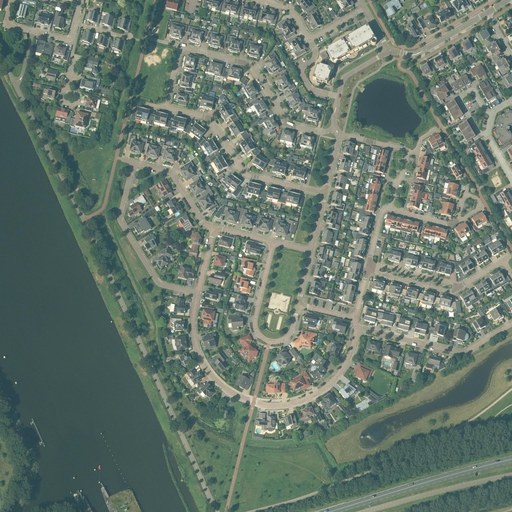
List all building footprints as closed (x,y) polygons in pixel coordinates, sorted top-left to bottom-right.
[(18,17),(25,19),(27,8),(28,9),(29,5),(35,7),(36,3),(25,0),(23,0),(23,3),(22,6),(21,6),(18,17)] [(180,0),(179,0),(172,0),(173,1),(168,0),(166,9),(177,11),(179,3),(179,1),(180,0)] [(204,0),(202,8),(207,9),(207,7),(211,8),(213,0),(204,0)] [(213,0),(211,8),(216,9),(215,11),(220,12),(222,2),(219,1),(219,0),(213,0)] [(352,2),(352,3),(350,0),(342,5),(344,9),(342,10),(344,14),(354,8),(352,6),(353,5),(352,2)] [(398,9),(397,8),(400,7),(399,5),(404,2),(402,0),(394,0),(383,7),(384,8),(386,12),(389,18),(395,15),(393,12),(397,10),(397,9),(398,9)] [(455,0),(457,1),(452,4),(454,9),(455,8),(458,12),(462,10),(462,11),(465,9),(464,9),(468,7),(471,5),(469,1),(468,0),(455,0)] [(226,12),(230,13),(232,3),(229,2),(227,1),(226,3),(223,2),(221,12),(225,13),(226,12)] [(302,10),(304,12),(305,11),(307,14),(315,7),(312,3),(311,4),(308,1),(301,7),(302,10)] [(235,4),(232,3),(230,13),(234,14),(234,15),(238,17),(241,6),(238,5),(238,4),(235,3),(235,4)] [(251,8),(248,7),(245,6),(245,7),(242,6),(239,17),(244,18),(244,16),(248,17),(251,8)] [(252,20),(257,21),(259,11),(256,10),(257,9),(254,8),(251,8),(248,17),(253,18),(252,20)] [(267,22),(269,12),(266,11),(263,10),(263,12),(260,11),(258,21),(262,22),(263,21),(267,22)] [(445,21),(445,22),(448,20),(448,19),(451,17),(447,10),(437,16),(441,23),(445,21)] [(98,14),(97,14),(97,12),(92,11),(92,14),(89,13),(87,20),(90,21),(90,22),(95,24),(96,22),(99,23),(100,16),(97,15),(98,14)] [(317,16),(318,15),(316,11),(307,17),(308,19),(307,20),(309,22),(310,25),(319,20),(317,16)] [(272,13),(269,12),(267,22),(271,23),(271,25),(275,26),(278,15),(275,14),(275,13),(272,13)] [(39,15),(37,23),(42,24),(41,25),(45,26),(45,25),(48,26),(49,22),(52,23),(53,17),(50,16),(51,15),(40,13),(39,15)] [(63,25),(64,20),(61,19),(62,15),(56,13),(54,21),(57,22),(55,29),(61,30),(62,29),(63,29),(64,25),(63,25)] [(112,16),(107,15),(107,18),(104,17),(102,24),(105,25),(105,26),(111,27),(111,26),(114,27),(116,20),(113,19),(113,18),(112,18),(112,16)] [(436,26),(433,21),(431,15),(426,17),(427,20),(423,22),(421,18),(417,20),(423,30),(427,28),(428,31),(432,29),(435,28),(435,27),(436,26)] [(128,22),(127,21),(127,20),(123,19),(122,21),(119,21),(117,28),(120,28),(120,30),(126,31),(126,30),(129,31),(131,24),(128,23),(128,22)] [(290,24),(289,22),(288,22),(286,20),(277,25),(279,29),(281,28),(283,32),(292,27),(290,24)] [(319,20),(310,25),(312,27),(312,28),(313,30),(322,25),(319,20)] [(172,36),(171,37),(175,38),(179,24),(170,22),(168,28),(171,29),(170,36),(172,36)] [(413,40),(420,36),(417,31),(418,31),(418,30),(417,31),(412,22),(409,24),(411,28),(408,30),(410,33),(409,34),(411,37),(412,36),(413,40)] [(181,39),(183,32),(186,32),(188,26),(179,24),(175,38),(179,39),(180,38),(181,39)] [(189,27),(188,33),(191,34),(189,40),(191,41),(191,42),(195,43),(197,32),(198,32),(198,29),(189,27)] [(296,35),(294,33),(295,32),(293,29),(293,30),(292,27),(283,32),(285,36),(284,37),(286,41),(296,35)] [(376,43),(376,42),(375,41),(374,41),(374,40),(375,40),(367,27),(363,29),(372,44),(371,44),(371,45),(372,45),(372,46),(373,46),(374,46),(375,46),(376,45),(376,44),(376,43)] [(367,47),(371,44),(372,44),(363,29),(359,31),(367,47)] [(197,32),(195,43),(199,44),(199,43),(201,43),(202,36),(205,37),(207,31),(203,30),(202,33),(198,32),(197,32)] [(359,31),(354,34),(363,49),(367,47),(359,31)] [(209,32),(207,38),(210,38),(208,45),(210,46),(210,47),(214,48),(217,37),(211,36),(212,32),(209,32)] [(482,33),(477,36),(482,46),(484,45),(488,42),(486,40),(489,38),(485,32),(482,34),(482,33)] [(93,35),(90,34),(87,33),(87,34),(84,34),(82,41),(85,41),(84,44),(89,45),(89,44),(90,44),(91,43),(93,44),(95,37),(92,36),(93,35)] [(354,34),(350,36),(359,51),(363,49),(354,34)] [(217,37),(214,48),(218,49),(218,48),(220,48),(221,44),(222,41),(225,42),(226,36),(221,35),(219,38),(217,37)] [(228,36),(227,42),(230,43),(228,50),(230,50),(230,52),(233,53),(237,39),(228,36)] [(355,54),(359,51),(350,36),(346,39),(355,54)] [(99,48),(104,49),(104,48),(105,48),(106,47),(109,47),(110,40),(107,40),(108,38),(105,38),(102,37),(102,38),(99,37),(97,44),(100,45),(99,48)] [(294,49),(302,44),(301,42),(301,41),(299,39),(298,40),(297,37),(287,43),(290,47),(291,46),(294,49)] [(237,39),(233,53),(237,54),(238,52),(240,53),(241,46),(244,47),(246,41),(242,40),(242,41),(237,39)] [(346,39),(342,41),(351,56),(355,54),(346,39)] [(49,51),(51,44),(45,43),(46,43),(39,41),(36,53),(42,55),(42,56),(50,58),(52,51),(49,51)] [(123,42),(117,41),(117,42),(114,41),(112,48),(115,49),(114,52),(119,53),(119,51),(121,52),(121,50),(124,51),(126,44),(123,43),(123,42)] [(248,41),(246,47),(249,48),(247,55),(249,55),(249,56),(253,57),(256,46),(250,45),(251,42),(248,41)] [(338,44),(346,59),(351,56),(342,41),(338,44)] [(467,53),(476,48),(472,42),(469,44),(467,42),(461,45),(464,49),(463,50),(464,53),(465,52),(466,53),(467,52),(467,53)] [(488,42),(484,45),(487,50),(489,53),(497,48),(495,44),(494,45),(493,43),(490,45),(489,42),(488,42)] [(256,46),(253,57),(257,58),(257,57),(259,58),(261,51),(264,52),(266,45),(262,44),(262,45),(256,44),(256,46)] [(304,47),(302,44),(294,49),(296,53),(294,54),(297,58),(306,52),(304,50),(305,49),(304,47)] [(338,44),(333,46),(342,61),(346,59),(338,44)] [(338,64),(342,61),(333,46),(329,48),(338,64)] [(67,61),(69,54),(70,52),(66,51),(66,49),(60,48),(60,47),(57,47),(56,47),(54,55),(53,58),(60,60),(60,59),(63,60),(67,61)] [(325,51),(328,56),(334,66),(335,66),(336,66),(337,66),(338,64),(329,48),(325,51)] [(489,53),(489,54),(493,61),(499,59),(497,56),(500,54),(499,53),(500,52),(497,48),(489,53)] [(454,61),(462,56),(459,50),(455,52),(454,50),(448,53),(450,57),(449,58),(451,61),(451,60),(452,61),(453,60),(454,61)] [(271,61),(265,65),(266,66),(265,67),(267,70),(280,63),(274,52),(268,56),(271,61)] [(333,68),(334,66),(328,56),(326,57),(324,55),(320,57),(322,62),(326,60),(329,65),(328,69),(333,70),(333,69),(333,68)] [(185,58),(184,62),(195,65),(197,59),(187,56),(187,58),(185,58)] [(92,73),(93,74),(94,75),(95,75),(96,75),(97,74),(97,73),(97,71),(96,70),(95,70),(96,67),(97,68),(99,60),(84,57),(83,60),(85,61),(85,62),(85,63),(83,70),(88,71),(92,72),(92,71),(93,71),(92,73)] [(448,64),(445,58),(441,60),(440,58),(434,61),(436,65),(435,66),(437,69),(438,68),(438,69),(439,68),(440,69),(448,64)] [(499,59),(493,61),(496,67),(497,66),(499,70),(507,65),(504,61),(503,59),(500,61),(499,59)] [(195,65),(184,62),(183,66),(185,66),(184,68),(191,70),(190,73),(196,74),(197,71),(194,70),(195,65)] [(470,71),(467,73),(469,75),(471,74),(474,78),(477,76),(480,62),(479,62),(477,63),(475,68),(470,71)] [(480,62),(477,76),(479,79),(483,77),(485,79),(487,78),(486,75),(482,70),(483,65),(482,62),(480,62)] [(210,68),(207,67),(205,73),(208,74),(214,76),(217,65),(211,63),(210,68)] [(277,65),(267,70),(269,74),(270,73),(271,75),(277,71),(279,74),(284,70),(280,63),(277,65)] [(223,77),(225,69),(222,68),(222,66),(217,65),(214,76),(220,77),(223,77)] [(317,65),(316,70),(333,76),(335,71),(333,70),(328,69),(317,65)] [(499,70),(497,70),(500,76),(502,75),(503,78),(507,76),(508,75),(507,72),(510,71),(509,69),(507,65),(499,70)] [(428,68),(427,67),(426,66),(420,69),(422,73),(422,74),(423,77),(424,76),(424,77),(425,76),(426,77),(435,72),(431,66),(428,68)] [(236,69),(230,68),(230,70),(226,69),(224,78),(228,79),(233,80),(236,69)] [(58,75),(58,72),(48,69),(46,79),(51,80),(50,81),(55,82),(56,77),(56,76),(56,75),(58,75)] [(242,71),(236,69),(233,80),(239,82),(242,71)] [(316,70),(314,75),(331,80),(333,76),(316,70)] [(282,78),(276,82),(277,83),(276,84),(278,87),(287,82),(284,77),(287,75),(285,72),(280,75),(282,78)] [(182,75),(182,77),(181,76),(180,80),(193,84),(194,78),(195,79),(196,75),(190,74),(189,77),(182,75)] [(465,74),(460,77),(461,79),(465,87),(466,87),(470,84),(469,82),(472,81),(470,79),(468,80),(466,77),(465,74)] [(330,85),(331,80),(314,75),(313,79),(330,85)] [(503,78),(502,79),(507,88),(511,85),(511,84),(511,77),(509,78),(507,76),(503,78)] [(98,87),(100,80),(89,77),(88,81),(82,80),(81,84),(79,85),(80,88),(84,89),(84,90),(89,92),(89,90),(93,92),(94,86),(98,87)] [(461,79),(456,83),(460,90),(465,87),(461,79)] [(186,88),(186,91),(192,92),(192,90),(192,89),(193,84),(180,80),(179,84),(180,85),(179,86),(186,88)] [(278,87),(280,91),(281,90),(282,92),(288,88),(290,91),(295,87),(293,85),(292,85),(290,80),(287,82),(278,87)] [(481,81),(478,83),(480,85),(479,86),(482,91),(489,87),(491,86),(489,80),(482,84),(481,81)] [(252,83),(242,89),(245,94),(255,88),(252,83)] [(456,83),(451,85),(455,93),(460,90),(456,83)] [(431,89),(431,91),(445,95),(448,93),(445,88),(448,87),(447,85),(444,86),(438,89),(434,88),(431,89)] [(55,90),(54,89),(46,87),(44,94),(47,95),(47,98),(54,100),(56,93),(54,93),(55,90)] [(489,87),(482,91),(485,97),(492,92),(489,87)] [(245,94),(248,99),(245,101),(247,103),(256,98),(256,95),(258,94),(255,88),(245,94)] [(292,95),(286,99),(287,100),(286,101),(288,104),(298,99),(295,94),(298,92),(296,89),(291,92),(292,95)] [(431,91),(430,93),(432,95),(437,96),(440,102),(441,104),(444,103),(442,100),(447,98),(445,95),(431,91)] [(492,92),(485,97),(488,102),(492,99),(494,98),(495,97),(492,92)] [(176,96),(174,101),(178,102),(178,105),(186,107),(187,103),(189,97),(192,98),(193,95),(185,93),(184,96),(177,94),(177,96),(176,96)] [(206,109),(208,99),(209,96),(200,94),(198,100),(201,101),(200,107),(203,108),(203,109),(206,109)] [(218,99),(209,96),(208,99),(206,109),(208,110),(209,109),(212,110),(213,104),(216,105),(218,99)] [(92,108),(95,109),(98,100),(88,98),(86,106),(85,106),(84,110),(91,112),(92,108)] [(298,99),(288,105),(290,108),(291,107),(292,109),(298,105),(300,108),(303,106),(305,104),(302,100),(300,101),(298,99)] [(248,105),(250,108),(252,106),(255,111),(265,106),(262,100),(259,102),(256,100),(248,105)] [(219,114),(221,117),(230,111),(235,107),(234,105),(229,104),(227,101),(223,103),(221,104),(223,108),(218,111),(220,114),(219,114)] [(453,101),(445,106),(448,110),(448,111),(456,106),(453,101)] [(302,110),(301,110),(308,112),(306,119),(308,119),(308,121),(312,121),(315,111),(312,110),(311,110),(312,107),(306,105),(306,106),(302,110)] [(255,111),(259,117),(259,116),(260,119),(266,116),(264,113),(268,111),(265,106),(255,111)] [(456,106),(448,111),(451,116),(459,111),(456,106)] [(58,108),(56,117),(61,118),(61,122),(66,123),(65,124),(69,125),(71,117),(68,116),(69,111),(58,108)] [(141,121),(144,109),(138,108),(137,113),(133,112),(131,121),(135,122),(135,120),(141,121)] [(144,109),(141,121),(146,122),(146,124),(150,125),(152,117),(148,116),(150,111),(144,109)] [(315,111),(312,121),(316,122),(316,121),(318,122),(320,115),(323,116),(324,110),(321,109),(320,112),(315,111)] [(233,115),(230,111),(221,117),(222,119),(223,118),(225,121),(230,118),(232,121),(237,118),(235,114),(233,115)] [(459,111),(451,116),(454,121),(462,117),(459,111)] [(88,115),(80,113),(77,113),(75,120),(72,119),(70,127),(74,128),(74,126),(85,129),(88,115)] [(154,123),(160,124),(162,114),(156,113),(155,118),(152,117),(150,125),(153,126),(154,123)] [(505,130),(505,128),(511,125),(511,127),(511,113),(505,117),(505,116),(504,116),(503,117),(503,118),(498,121),(500,124),(497,126),(497,128),(498,130),(495,132),(498,138),(497,138),(498,139),(498,140),(499,139),(503,146),(511,140),(511,136),(510,134),(508,135),(505,130)] [(168,115),(162,114),(160,124),(165,126),(165,127),(169,128),(170,122),(167,121),(168,115)] [(170,122),(169,128),(170,128),(169,131),(172,132),(175,130),(175,128),(178,129),(181,119),(175,117),(173,123),(170,122)] [(258,123),(259,126),(263,124),(266,129),(275,123),(272,118),(268,120),(267,117),(258,123)] [(243,126),(237,118),(232,121),(234,125),(229,128),(231,131),(230,131),(231,133),(241,128),(243,126)] [(189,127),(185,126),(186,120),(181,119),(178,129),(184,130),(183,132),(186,133),(189,127)] [(266,129),(269,134),(269,133),(271,136),(276,133),(275,130),(279,128),(275,123),(266,129)] [(465,123),(458,127),(461,132),(468,128),(465,123)] [(193,129),(189,127),(186,133),(189,135),(190,133),(195,136),(201,128),(196,124),(193,129)] [(205,140),(201,138),(206,131),(201,128),(195,136),(199,140),(197,143),(199,145),(205,140)] [(243,132),(241,128),(231,133),(233,136),(234,135),(235,138),(240,135),(242,138),(248,135),(246,131),(243,132)] [(468,128),(461,132),(464,137),(471,133),(468,128)] [(280,142),(286,143),(289,132),(283,131),(282,136),(279,135),(277,141),(280,142)] [(289,132),(286,143),(292,145),(292,144),(295,145),(296,139),(293,138),(294,134),(289,132)] [(471,133),(464,137),(467,142),(474,138),(471,133)] [(241,148),(242,150),(251,145),(248,140),(252,138),(250,134),(248,135),(242,138),(245,142),(240,145),(241,148)] [(432,137),(438,147),(439,149),(440,150),(445,147),(445,146),(447,145),(444,139),(442,141),(438,135),(436,136),(435,135),(432,137)] [(130,136),(128,144),(131,145),(130,152),(131,152),(131,153),(135,154),(138,143),(135,143),(135,137),(130,136)] [(298,140),(296,148),(299,149),(300,147),(305,148),(308,137),(302,136),(301,140),(298,140)] [(305,148),(311,150),(310,152),(313,153),(316,144),(313,143),(314,139),(308,137),(305,148)] [(439,149),(438,147),(432,137),(429,139),(430,140),(428,141),(431,147),(429,148),(432,154),(434,152),(439,149)] [(138,143),(135,154),(139,155),(139,154),(140,154),(141,154),(142,148),(145,149),(147,140),(142,139),(142,141),(140,144),(138,143)] [(147,140),(145,149),(148,149),(147,156),(148,156),(148,157),(152,158),(154,147),(155,147),(155,145),(152,144),(152,141),(147,140)] [(207,143),(205,140),(199,145),(201,147),(203,146),(206,151),(215,146),(212,140),(207,143)] [(474,145),(473,143),(467,146),(472,153),(474,152),(483,147),(480,142),(474,145)] [(154,147),(152,158),(156,159),(156,158),(158,158),(159,154),(159,153),(159,152),(162,153),(164,146),(164,144),(160,143),(157,148),(154,147)] [(251,152),(253,155),(258,150),(256,148),(254,149),(251,145),(242,150),(243,153),(244,152),(246,155),(251,152)] [(164,146),(162,153),(165,153),(165,155),(163,160),(164,160),(165,160),(165,161),(169,162),(172,148),(164,146)] [(205,159),(206,162),(210,160),(215,157),(213,154),(217,151),(218,151),(215,146),(206,151),(209,156),(208,157),(205,159)] [(474,152),(476,157),(486,151),(483,147),(474,152)] [(172,148),(169,162),(173,163),(173,162),(174,163),(175,158),(176,158),(176,156),(179,157),(180,150),(178,150),(172,148)] [(345,148),(343,154),(350,156),(349,159),(351,159),(356,160),(358,152),(354,151),(345,148)] [(255,167),(257,168),(263,159),(259,156),(261,152),(258,150),(253,155),(257,158),(253,164),(255,166),(255,167)] [(376,156),(387,158),(388,153),(377,150),(376,156)] [(488,156),(486,151),(476,157),(479,161),(488,156)] [(425,158),(422,157),(420,163),(430,165),(432,157),(425,155),(425,158)] [(376,156),(374,161),(386,164),(387,158),(376,156)] [(479,161),(481,165),(491,160),(488,156),(479,161)] [(217,160),(215,157),(210,160),(212,164),(213,163),(216,168),(225,162),(222,157),(217,160)] [(267,164),(270,166),(273,160),(270,158),(268,162),(263,159),(257,168),(260,170),(260,169),(263,170),(267,164)] [(342,160),(341,165),(350,168),(353,168),(355,163),(356,160),(351,159),(349,159),(349,161),(342,160)] [(278,175),(281,162),(276,161),(273,160),(270,166),(274,167),(273,173),(276,173),(276,174),(278,175)] [(493,165),(491,160),(481,165),(484,170),(482,171),(484,174),(489,171),(488,168),(493,165)] [(373,166),(375,167),(385,169),(386,164),(374,161),(373,166)] [(185,169),(181,172),(181,173),(182,173),(181,173),(183,177),(192,171),(191,169),(193,167),(191,162),(185,166),(187,168),(185,169)] [(228,167),(225,162),(216,168),(219,172),(216,174),(218,176),(225,172),(223,170),(228,167)] [(281,162),(278,175),(281,176),(281,175),(284,175),(286,170),(290,171),(291,164),(281,162)] [(447,170),(451,175),(453,174),(456,179),(457,179),(458,180),(462,178),(461,176),(462,176),(460,173),(463,171),(458,163),(456,165),(455,163),(449,167),(450,168),(447,170)] [(301,167),(291,164),(290,171),(293,172),(292,177),(295,178),(295,179),(298,180),(300,169),(301,167)] [(341,165),(339,171),(346,173),(345,175),(347,176),(351,177),(352,174),(349,173),(350,168),(341,165)] [(373,175),(379,176),(380,174),(383,174),(385,169),(375,167),(373,175)] [(303,170),(300,169),(298,180),(300,180),(301,179),(304,180),(305,174),(308,175),(310,169),(306,168),(305,168),(304,169),(303,170)] [(192,171),(183,177),(185,180),(186,180),(187,181),(191,179),(192,178),(194,180),(199,177),(200,177),(201,176),(199,172),(194,174),(192,171)] [(427,175),(418,173),(416,179),(420,179),(419,182),(425,184),(427,175)] [(228,190),(230,187),(236,179),(231,175),(228,180),(226,178),(221,183),(228,190)] [(338,177),(336,182),(346,185),(347,179),(351,180),(351,177),(347,176),(345,175),(345,178),(338,177)] [(373,176),(372,180),(370,179),(368,184),(369,184),(371,185),(380,187),(381,182),(378,181),(379,178),(373,176)] [(194,184),(190,187),(191,188),(190,188),(192,192),(201,186),(200,184),(202,182),(199,177),(194,180),(196,183),(194,184)] [(241,182),(236,179),(230,187),(235,191),(232,195),(235,197),(241,189),(238,187),(241,182)] [(449,184),(447,190),(458,192),(459,189),(458,189),(458,186),(452,185),(453,182),(447,180),(446,183),(449,184)] [(167,185),(168,185),(165,181),(157,186),(159,190),(160,189),(164,197),(161,199),(163,202),(169,199),(167,196),(171,193),(167,185)] [(247,196),(247,193),(253,195),(255,184),(250,183),(248,188),(245,188),(243,195),(247,196)] [(261,186),(255,184),(253,195),(259,196),(258,198),(262,199),(264,192),(260,191),(261,186)] [(425,185),(418,184),(418,187),(415,186),(413,191),(423,194),(425,185)] [(201,186),(192,192),(194,195),(195,195),(196,196),(200,194),(200,193),(201,193),(203,195),(210,191),(208,187),(203,189),(201,186)] [(268,193),(264,192),(262,199),(266,199),(266,198),(272,200),(275,189),(269,188),(268,193)] [(279,196),(281,191),(275,189),(272,200),(278,201),(277,202),(282,203),(283,197),(279,196)] [(458,196),(458,192),(447,190),(446,195),(443,195),(442,198),(448,199),(449,196),(456,198),(456,195),(458,196)] [(495,194),(497,197),(499,195),(502,200),(511,195),(508,190),(502,193),(501,191),(495,194)] [(203,199),(199,201),(199,202),(200,203),(199,203),(201,206),(210,201),(209,199),(213,195),(210,191),(203,195),(204,198),(203,199)] [(423,194),(413,191),(412,196),(421,199),(424,199),(425,194),(423,194)] [(287,198),(283,197),(282,203),(285,204),(286,203),(292,204),(294,194),(288,193),(287,198)] [(300,195),(294,194),(292,204),(297,206),(297,207),(301,208),(303,200),(301,199),(299,199),(300,195)] [(504,204),(511,199),(511,197),(511,195),(502,200),(504,204)] [(130,217),(131,217),(135,215),(136,216),(139,214),(138,213),(141,211),(141,210),(141,208),(140,206),(146,202),(142,196),(134,201),(135,204),(130,207),(130,208),(129,212),(128,213),(128,214),(128,215),(128,216),(129,216),(129,217),(130,217)] [(332,199),(331,205),(338,206),(337,209),(343,211),(345,205),(341,204),(342,201),(332,199)] [(167,203),(171,208),(170,209),(173,215),(182,209),(178,204),(177,205),(173,200),(167,203)] [(444,203),(443,209),(454,212),(454,208),(453,208),(454,206),(447,204),(448,201),(442,200),(441,203),(444,203)] [(210,201),(201,206),(203,210),(204,209),(205,211),(207,209),(211,216),(215,210),(214,209),(217,207),(215,202),(212,203),(210,201)] [(375,208),(366,206),(363,205),(362,209),(361,209),(360,213),(370,216),(371,213),(374,213),(375,208)] [(220,209),(215,216),(218,219),(222,213),(226,215),(226,216),(226,217),(225,221),(226,221),(226,222),(230,223),(232,213),(233,212),(233,210),(222,207),(222,209),(220,209)] [(232,213),(230,223),(234,224),(234,223),(235,223),(236,224),(237,219),(237,217),(240,218),(242,210),(238,209),(235,213),(232,213)] [(453,215),(454,212),(443,209),(441,215),(451,217),(451,215),(453,215)] [(242,210),(240,218),(243,219),(243,220),(243,221),(241,225),(243,225),(243,226),(247,227),(249,217),(247,216),(246,211),(242,210)] [(329,213),(328,218),(340,221),(342,215),(343,212),(337,210),(336,214),(329,213)] [(140,224),(134,228),(138,235),(144,231),(145,233),(151,230),(145,221),(151,217),(148,213),(141,217),(143,219),(139,222),(140,224)] [(190,225),(188,221),(189,219),(185,213),(180,216),(182,219),(179,221),(183,227),(180,229),(183,234),(194,227),(192,223),(190,225)] [(482,213),(480,215),(479,213),(476,215),(482,225),(487,222),(489,224),(491,223),(488,217),(485,219),(482,213)] [(360,214),(357,222),(361,223),(371,225),(372,220),(367,219),(365,218),(366,215),(360,214)] [(249,217),(247,227),(251,228),(251,227),(251,228),(252,228),(253,223),(254,223),(254,221),(257,222),(258,216),(253,215),(252,218),(249,217)] [(477,228),(482,225),(476,215),(473,217),(474,218),(472,219),(475,225),(473,227),(476,232),(479,230),(477,228)] [(258,216),(257,222),(260,223),(259,224),(259,225),(258,229),(259,229),(260,230),(263,231),(266,221),(263,220),(263,217),(258,216)] [(275,220),(274,226),(277,227),(276,228),(276,229),(275,233),(276,234),(277,234),(276,235),(280,235),(283,225),(284,222),(280,221),(280,219),(276,218),(275,219),(275,220)] [(329,224),(328,228),(332,230),(338,231),(339,228),(340,221),(328,218),(326,224),(329,224)] [(266,221),(263,231),(267,232),(268,231),(268,232),(269,232),(270,227),(271,225),(274,226),(275,220),(270,219),(269,222),(266,221)] [(283,225),(280,235),(284,236),(285,236),(286,236),(287,231),(287,230),(290,230),(291,227),(292,222),(288,221),(285,226),(283,225)] [(414,223),(411,232),(420,234),(421,228),(418,227),(419,224),(414,223)] [(462,224),(459,225),(465,235),(470,232),(471,235),(474,233),(471,228),(468,229),(465,224),(463,225),(462,224)] [(464,236),(465,235),(459,225),(456,227),(457,228),(455,230),(458,235),(455,237),(459,244),(462,242),(460,238),(461,239),(462,239),(464,237),(465,236),(464,236)] [(429,238),(432,227),(426,226),(426,229),(423,228),(421,236),(423,237),(429,238)] [(429,238),(429,240),(434,241),(435,237),(437,228),(432,227),(429,238)] [(357,232),(356,236),(361,237),(361,235),(368,236),(369,231),(360,228),(359,232),(357,232)] [(324,232),(323,237),(336,241),(338,231),(332,230),(331,234),(324,232)] [(447,234),(448,231),(442,230),(440,239),(439,241),(444,242),(444,240),(448,241),(450,235),(447,234)] [(199,246),(201,239),(197,234),(196,234),(194,231),(190,233),(192,237),(191,238),(192,238),(191,239),(191,242),(192,243),(192,244),(193,244),(192,250),(191,249),(189,256),(196,258),(198,251),(197,251),(198,245),(199,246)] [(144,240),(147,245),(144,246),(147,252),(153,248),(154,249),(157,247),(153,241),(156,240),(153,235),(144,240)] [(498,235),(495,237),(497,240),(492,243),(494,245),(499,253),(503,251),(501,246),(503,244),(498,235)] [(228,237),(223,236),(222,239),(221,239),(220,242),(219,242),(219,245),(219,246),(229,248),(230,245),(233,246),(234,239),(228,237)] [(356,236),(355,241),(357,242),(356,245),(365,248),(367,242),(366,242),(360,240),(361,237),(356,236)] [(323,237),(322,243),(328,245),(328,247),(334,249),(336,241),(323,237)] [(492,242),(484,246),(489,254),(491,252),(494,256),(499,253),(494,245),(492,243),(492,242)] [(246,248),(246,249),(250,250),(249,253),(259,255),(261,249),(255,248),(256,245),(254,244),(247,243),(246,248)] [(320,249),(319,254),(332,257),(334,249),(328,247),(323,246),(323,249),(320,249)] [(481,253),(479,254),(484,262),(489,260),(486,255),(489,254),(484,246),(479,250),(481,253)] [(172,256),(167,248),(158,254),(160,257),(155,261),(157,264),(156,265),(160,271),(167,268),(166,267),(170,265),(166,259),(172,256)] [(393,262),(397,250),(391,248),(388,261),(393,262)] [(400,258),(403,258),(405,251),(397,249),(397,250),(393,262),(399,263),(400,258)] [(351,253),(350,258),(355,260),(356,257),(363,258),(364,253),(354,250),(352,250),(352,253),(351,253)] [(405,251),(403,258),(406,259),(405,265),(410,266),(413,255),(414,252),(408,251),(408,252),(405,251)] [(413,255),(410,266),(416,267),(417,262),(420,263),(422,255),(419,254),(419,253),(414,252),(413,255)] [(474,253),(469,256),(473,261),(475,260),(479,265),(484,262),(479,254),(476,256),(474,253)] [(225,260),(230,261),(231,256),(223,254),(222,258),(216,257),(214,266),(217,266),(217,269),(221,270),(222,268),(223,268),(225,260)] [(332,257),(319,254),(317,260),(320,260),(319,263),(329,266),(332,257)] [(430,257),(422,255),(420,263),(423,263),(422,269),(427,270),(430,261),(430,257)] [(469,256),(462,260),(469,271),(474,269),(470,263),(473,261),(469,256)] [(430,261),(427,270),(433,272),(434,265),(437,266),(439,260),(439,259),(433,258),(432,262),(430,261)] [(247,270),(245,275),(253,277),(255,268),(252,268),(253,265),(250,264),(251,260),(243,259),(241,266),(244,266),(243,269),(247,270)] [(348,265),(347,268),(350,269),(360,271),(361,265),(354,264),(355,261),(350,260),(348,265)] [(439,260),(437,266),(440,266),(439,273),(444,274),(447,263),(444,262),(444,261),(439,260)] [(469,271),(462,260),(457,263),(457,262),(455,263),(456,269),(460,269),(464,274),(469,271)] [(452,269),(456,269),(455,263),(453,263),(447,261),(447,263),(444,274),(450,276),(451,269),(452,269)] [(316,266),(315,271),(324,274),(326,268),(329,269),(329,266),(319,263),(319,266),(316,266)] [(189,270),(189,269),(181,267),(181,268),(179,268),(178,274),(179,274),(178,278),(186,280),(187,278),(193,279),(195,271),(189,270)] [(216,273),(215,276),(211,275),(209,283),(220,286),(221,281),(224,282),(226,275),(216,273)] [(503,278),(499,273),(495,276),(501,287),(509,282),(506,277),(503,278)] [(357,282),(358,276),(349,274),(347,274),(345,282),(350,283),(350,280),(357,282)] [(501,287),(495,276),(490,278),(493,283),(490,285),(494,291),(501,287)] [(245,283),(246,279),(238,277),(237,284),(240,285),(240,288),(243,289),(242,292),(250,294),(251,287),(248,287),(248,283),(245,283)] [(372,289),(377,291),(379,281),(376,280),(376,281),(374,281),(373,282),(370,281),(368,290),(372,291),(372,289)] [(312,282),(310,288),(320,290),(324,291),(325,286),(326,283),(323,282),(320,281),(319,284),(317,284),(312,282)] [(383,282),(379,281),(377,291),(382,292),(382,293),(385,294),(386,293),(385,293),(387,286),(384,285),(385,283),(382,283),(383,282)] [(350,283),(345,282),(343,290),(345,291),(354,293),(355,288),(349,286),(350,283)] [(487,296),(494,291),(490,285),(487,286),(485,282),(480,285),(485,293),(487,296)] [(388,296),(393,297),(396,285),(393,284),(393,285),(391,285),(390,286),(387,286),(385,293),(386,293),(389,294),(388,296)] [(399,286),(396,285),(393,297),(398,298),(399,296),(399,295),(402,296),(404,290),(401,289),(401,287),(399,287),(399,286)] [(482,294),(485,293),(480,285),(475,287),(478,292),(475,294),(479,300),(483,298),(483,296),(482,294)] [(411,299),(413,289),(410,288),(409,289),(407,289),(407,290),(404,290),(402,296),(405,297),(405,300),(410,301),(411,299)] [(416,299),(419,300),(421,294),(418,293),(418,291),(416,291),(416,290),(413,289),(411,299),(416,300),(416,299)] [(213,290),(212,293),(207,292),(205,298),(215,301),(216,297),(220,298),(222,292),(213,290)] [(474,303),(479,300),(475,294),(472,295),(470,291),(465,294),(472,305),(474,303)] [(422,304),(427,305),(430,293),(426,292),(426,293),(424,293),(424,295),(421,294),(419,300),(422,301),(422,302),(422,304)] [(433,303),(436,304),(437,298),(434,297),(435,296),(433,295),(433,294),(430,293),(427,305),(431,307),(432,304),(433,304),(433,303)] [(467,308),(472,305),(465,294),(460,296),(467,308)] [(351,304),(353,298),(343,296),(342,301),(339,300),(338,303),(346,305),(347,303),(351,304)] [(239,297),(237,302),(236,302),(235,309),(244,311),(246,305),(244,304),(246,298),(239,297)] [(442,307),(444,307),(446,297),(443,297),(443,298),(441,297),(440,299),(437,298),(436,304),(435,308),(439,309),(442,307)] [(450,298),(446,297),(444,307),(449,308),(453,309),(456,309),(455,302),(452,303),(451,303),(452,300),(449,299),(450,298)] [(183,304),(183,300),(177,299),(176,305),(175,305),(174,312),(184,314),(185,307),(182,306),(182,304),(183,304)] [(363,312),(366,313),(364,320),(369,322),(373,309),(367,308),(368,307),(364,306),(363,312)] [(214,313),(213,313),(214,309),(207,308),(206,312),(203,311),(202,320),(205,320),(204,324),(210,325),(211,322),(216,323),(218,314),(214,313)] [(498,308),(489,313),(494,321),(500,318),(501,319),(504,317),(498,308)] [(373,309),(369,322),(375,323),(376,320),(379,320),(381,310),(378,309),(378,310),(373,309)] [(381,310),(379,320),(382,321),(381,325),(386,326),(389,316),(389,313),(384,312),(384,311),(381,310)] [(311,317),(305,316),(304,323),(308,324),(307,327),(314,328),(315,325),(317,320),(321,321),(322,317),(312,314),(311,317)] [(393,320),(396,321),(398,314),(395,314),(394,317),(389,316),(386,326),(392,327),(393,320)] [(398,329),(403,330),(405,320),(400,319),(401,315),(398,314),(396,321),(399,321),(398,329)] [(232,328),(233,328),(233,331),(239,330),(239,327),(243,327),(242,320),(241,320),(241,317),(228,318),(228,324),(231,324),(232,328)] [(411,324),(413,325),(415,318),(412,318),(411,320),(406,319),(405,320),(403,330),(403,331),(405,332),(405,331),(408,331),(410,324),(411,324)] [(414,333),(420,334),(422,324),(423,321),(418,320),(418,319),(415,318),(413,325),(416,325),(414,333)] [(486,327),(481,318),(472,324),(478,333),(481,331),(480,330),(486,327)] [(181,323),(181,320),(170,319),(170,325),(170,326),(171,326),(171,327),(172,328),(173,328),(175,328),(175,331),(184,331),(184,323),(181,323)] [(334,330),(335,330),(340,331),(339,333),(344,334),(346,326),(342,325),(342,322),(334,320),(333,326),(332,326),(332,327),(332,328),(332,329),(333,329),(334,330)] [(427,326),(422,324),(420,334),(425,335),(427,328),(430,329),(431,323),(428,322),(427,326)] [(433,336),(437,337),(437,335),(443,337),(446,328),(440,326),(440,324),(440,323),(438,322),(436,323),(436,325),(433,336)] [(453,330),(453,332),(455,333),(453,341),(456,342),(456,341),(458,341),(458,343),(462,344),(463,341),(464,341),(465,341),(466,341),(466,340),(467,340),(467,339),(468,338),(468,337),(468,336),(467,335),(467,334),(466,334),(465,333),(465,332),(453,330)] [(301,336),(300,339),(299,339),(293,343),(298,350),(305,345),(310,346),(310,343),(315,343),(317,335),(305,332),(304,336),(301,336)] [(207,339),(202,341),(204,347),(205,347),(205,348),(206,351),(216,348),(215,345),(213,339),(216,338),(214,333),(206,336),(207,339)] [(253,348),(254,347),(250,342),(247,336),(239,340),(242,346),(243,345),(247,348),(241,353),(244,357),(249,362),(250,360),(254,357),(256,358),(258,352),(253,348)] [(187,349),(184,337),(175,340),(177,351),(187,349)] [(329,356),(327,360),(331,362),(333,358),(336,359),(338,354),(338,355),(339,352),(341,347),(338,346),(340,343),(333,340),(331,343),(334,344),(332,348),(331,347),(330,347),(329,348),(329,349),(329,350),(329,351),(330,352),(329,356)] [(375,351),(375,354),(380,356),(381,350),(378,349),(379,345),(368,342),(368,343),(367,344),(366,346),(367,348),(367,349),(375,351)] [(384,350),(383,353),(385,354),(384,357),(392,359),(392,356),(398,357),(400,351),(391,349),(391,348),(386,346),(385,350),(384,350)] [(286,365),(287,365),(290,359),(290,358),(293,356),(295,359),(299,356),(293,348),(289,351),(289,352),(286,354),(280,354),(277,360),(281,365),(282,365),(282,366),(283,367),(284,367),(286,367),(286,366),(286,365)] [(218,360),(215,363),(222,372),(227,367),(223,362),(227,360),(221,353),(216,357),(218,360)] [(405,358),(404,362),(405,363),(412,365),(412,366),(413,367),(415,368),(416,367),(417,366),(419,366),(420,361),(416,360),(417,356),(411,355),(412,354),(408,353),(408,354),(407,354),(406,358),(405,358)] [(185,358),(184,355),(179,358),(181,363),(180,365),(187,368),(188,365),(192,363),(190,358),(187,359),(187,358),(186,358),(185,358)] [(441,359),(430,356),(428,364),(427,364),(426,367),(432,369),(434,368),(434,366),(438,366),(437,369),(438,371),(445,368),(442,363),(440,363),(441,359)] [(317,366),(315,366),(312,367),(311,369),(311,371),(312,372),(310,373),(315,381),(320,377),(322,376),(326,370),(325,370),(328,364),(322,360),(318,367),(317,366)] [(356,377),(362,380),(363,382),(364,382),(366,382),(366,380),(366,379),(370,369),(359,364),(356,372),(358,373),(356,377)] [(200,382),(199,381),(203,378),(199,372),(196,374),(193,369),(187,374),(190,378),(194,385),(200,382)] [(294,382),(290,383),(294,391),(301,387),(304,391),(306,389),(311,386),(307,380),(309,378),(305,372),(293,380),(294,382)] [(245,379),(241,377),(236,385),(243,389),(246,384),(249,385),(252,379),(246,376),(245,379)] [(212,389),(207,384),(203,388),(200,385),(195,390),(200,395),(202,393),(205,396),(206,395),(209,398),(214,393),(211,390),(212,389)] [(275,385),(267,385),(267,393),(275,393),(277,393),(279,393),(281,393),(281,389),(285,389),(285,384),(275,384),(275,385)] [(345,401),(354,394),(357,389),(351,385),(350,386),(347,384),(345,387),(341,390),(338,393),(345,401)] [(324,409),(328,406),(330,410),(337,406),(330,395),(323,399),(324,401),(321,404),(324,409)] [(348,410),(342,403),(338,406),(344,413),(348,410)] [(308,408),(304,410),(305,411),(302,412),(304,416),(301,417),(303,423),(311,420),(310,417),(314,415),(311,408),(308,409),(308,408)] [(320,412),(316,415),(320,423),(324,420),(320,412)] [(293,425),(293,427),(297,426),(294,414),(290,416),(290,417),(284,419),(286,427),(293,425)] [(277,420),(275,420),(275,418),(268,417),(267,420),(258,420),(258,426),(267,427),(267,428),(267,430),(269,432),(271,432),(274,431),(274,428),(274,424),(277,424),(277,420)]
